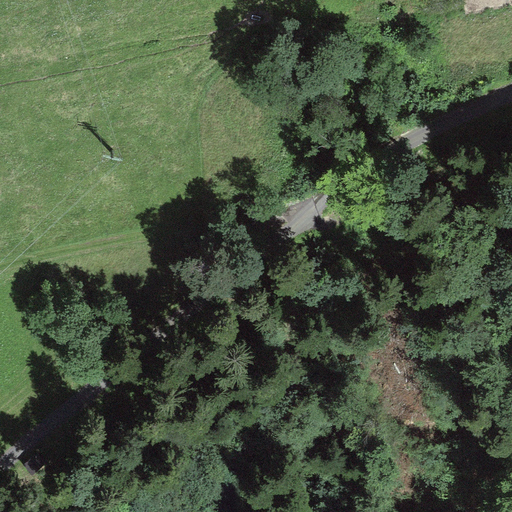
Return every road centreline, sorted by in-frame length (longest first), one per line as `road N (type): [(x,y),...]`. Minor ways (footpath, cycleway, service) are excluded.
road 1 (track): [(0,465),(318,204),(412,144),(511,98)]
road 2 (track): [(0,267),(175,229),(281,231)]
